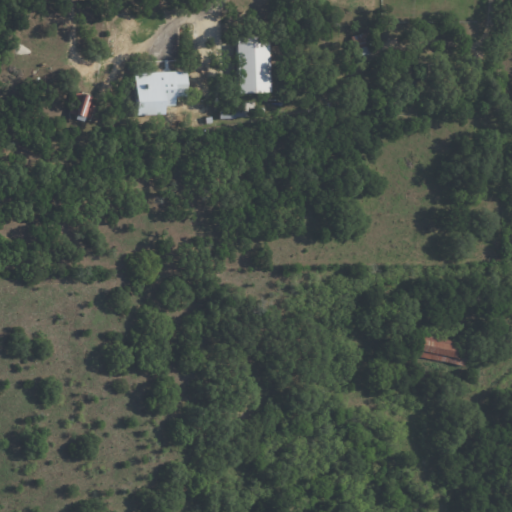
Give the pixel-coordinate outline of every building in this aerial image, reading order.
[(374,44),(376,52),(353,57),(349,36),(372,32),(374,44)] [(270,42),(235,43),(235,62),(241,61),(241,74),(244,74),(244,91),(271,91),(270,42)] [(162,81),(169,81),(168,75),(184,75),(185,87),(171,88),(172,96),(161,96),(161,108),(142,109),(140,72),(158,72),(159,81),(162,81)] [(398,80),(416,80),(416,93),(399,94),(398,80)] [(66,111),(73,90),(95,97),(88,118),(79,115),(78,119),(70,117),(71,112),(66,111)] [(233,119),(217,119),(217,102),(234,102),(234,103),(252,103),(253,117),(233,118),(233,119)] [(395,103),(396,115),(388,115),(387,104),(395,103)] [(203,118),(211,116),(212,123),(204,124),(203,118)] [(468,344),(464,364),(405,353),(410,332),(468,344)]
